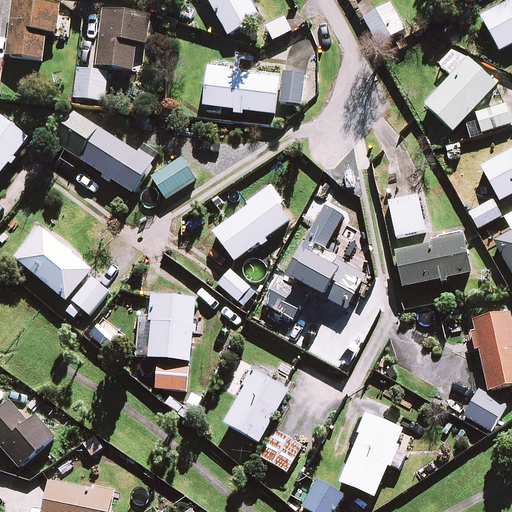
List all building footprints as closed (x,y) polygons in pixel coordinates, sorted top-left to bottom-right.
[(207,0),(231,42),(263,24),(249,0),(207,0)] [(430,16),(422,0),(405,10),(414,25),(430,16)] [(503,59),(511,53),(511,8),(484,25),(503,59)] [(15,9),(9,64),(48,68),(51,42),(62,44),(65,15),(15,9)] [(393,10),(366,25),(381,52),(408,36),(393,10)] [(154,23),(106,18),(100,75),(137,79),(140,53),(151,54),(154,23)] [(457,139),(501,92),(472,65),(428,112),(457,139)] [(211,74),(207,114),(237,118),(237,121),(246,122),(246,119),(279,123),(283,86),(233,81),(234,76),(211,74)] [(109,109),(112,79),(82,76),(78,106),(109,109)] [(284,109),(305,111),(308,82),(287,80),(284,109)] [(485,140),(511,132),(511,120),(509,111),(479,121),(485,140)] [(0,188),(33,145),(1,121),(0,121),(0,188)] [(59,152),(136,202),(159,167),(144,158),(142,162),(79,121),(59,152)] [(504,208),(511,204),(511,159),(485,174),(504,208)] [(169,205),(198,186),(185,165),(155,184),(169,205)] [(238,270),(294,229),(283,214),(288,211),(275,193),(249,212),(251,215),(217,240),(238,270)] [(401,244),(428,238),(420,202),(393,208),(401,244)] [(506,224),(496,207),(472,220),(482,237),(506,224)] [(329,307),(349,318),(369,282),(340,267),(342,264),(330,257),(348,224),(329,214),(299,270),(297,269),(288,285),(296,289),(295,292),(311,301),(327,310),(329,307)] [(17,265),(70,310),(96,279),(43,234),(17,265)] [(511,274),(511,239),(497,248),(511,274)] [(435,252),(399,260),(407,297),(476,281),(467,243),(434,250),(435,252)] [(241,309),(254,294),(234,278),(222,293),(241,309)] [(266,311),(296,327),(311,301),(295,292),(281,284),(266,311)] [(114,298),(97,285),(77,308),(95,322),(114,298)] [(198,333),(200,308),(155,304),(153,330),(155,330),(152,366),(194,370),(197,342),(200,342),(201,333),(198,333)] [(483,358),(491,398),(511,394),(511,320),(477,328),(479,339),(475,339),(479,359),(483,358)] [(217,376),(206,370),(200,381),(204,383),(196,397),(204,401),(217,376)] [(264,450),(293,399),(257,378),(228,430),(264,450)] [(483,397),(467,423),(494,439),(509,413),(483,397)] [(0,420),(0,448),(25,476),(59,446),(40,424),(33,430),(14,409),(0,420)] [(401,452),(407,436),(369,421),(360,441),(363,442),(343,490),(378,505),(391,474),(394,476),(403,453),(401,452)] [(95,437),(81,447),(91,460),(105,450),(95,437)] [(291,479),(306,452),(279,437),(264,464),(291,479)] [(307,511),(339,511),(346,501),(322,488),(307,511)] [(99,499),(52,490),(48,511),(115,511),(118,500),(99,496),(99,499)]
